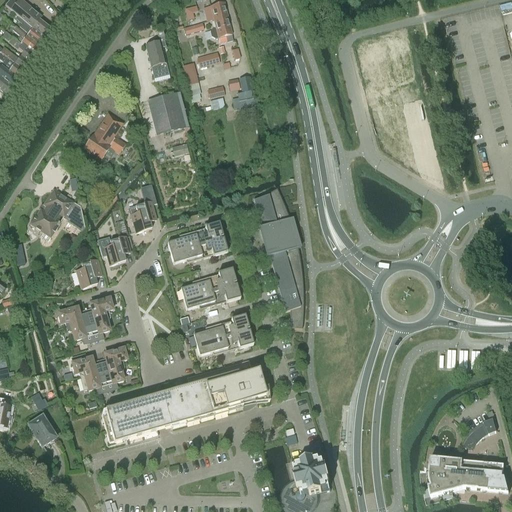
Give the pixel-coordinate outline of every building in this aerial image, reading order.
[(19,0),(11,0),(6,7),(19,17),(24,21),(49,42),(55,34),(39,22),(42,18),(36,13),(22,2),(19,0)] [(210,8),(206,9),(209,23),(214,21),(215,26),(216,29),(212,30),(210,33),(210,34),(210,35),(210,36),(210,37),(211,38),(211,39),(215,41),(218,40),(225,38),(226,43),(226,44),(233,42),(232,41),(231,36),(232,36),(228,22),(224,4),(210,8)] [(19,17),(15,21),(21,26),(19,28),(28,36),(27,37),(43,50),(49,42),(24,21),(19,17)] [(12,39),(36,58),(43,50),(27,37),(16,29),(13,33),(19,38),(16,42),(12,38),(12,39)] [(159,43),(147,46),(150,60),(164,57),(162,49),(165,48),(164,43),(165,42),(166,42),(163,32),(162,32),(157,34),(159,43)] [(6,33),(2,38),(8,43),(23,55),(20,58),(31,65),(36,58),(12,39),(6,33)] [(0,54),(24,73),(31,65),(20,58),(19,60),(5,49),(3,51),(0,48),(0,54)] [(0,54),(0,60),(3,63),(0,67),(1,67),(18,81),(24,73),(0,54)] [(203,58),(197,60),(201,71),(220,66),(218,58),(217,54),(203,58)] [(164,57),(150,60),(152,68),(151,68),(151,69),(153,81),(169,77),(168,72),(166,64),(164,57)] [(193,65),(182,68),(185,82),(196,79),(196,76),(193,65)] [(0,78),(12,88),(18,81),(1,67),(0,68),(0,78)] [(0,90),(6,96),(12,88),(0,78),(0,90)] [(241,81),(244,93),(251,91),(249,79),(241,81)] [(227,85),(229,92),(240,89),(238,82),(227,85)] [(208,92),(207,92),(209,100),(209,101),(221,98),(224,97),(222,88),(217,89),(208,92)] [(231,101),(233,111),(259,105),(256,91),(237,96),(238,100),(231,101)] [(156,136),(163,134),(183,129),(174,95),(147,102),(156,136)] [(222,102),(210,105),(211,112),(224,109),(222,102)] [(93,137),(83,151),(100,162),(109,150),(119,156),(125,146),(114,138),(122,126),(108,116),(93,138),(93,137)] [(303,308),(303,301),(303,293),(302,279),(301,272),(300,264),(299,257),(297,250),(294,236),(292,229),(289,222),(284,208),(278,195),(276,191),(264,197),(265,199),(253,202),(261,229),(257,230),(266,260),(269,259),(285,314),(290,313),(289,321),(289,326),(288,330),(302,331),(302,322),(303,315),(303,308)] [(53,192),(43,207),(63,220),(64,220),(79,230),(78,232),(82,234),(84,231),(80,209),(73,205),(53,192)] [(128,211),(130,218),(135,235),(151,231),(149,224),(156,222),(151,207),(155,205),(152,192),(147,194),(148,199),(145,200),(146,205),(135,209),(128,211)] [(43,207),(30,227),(43,235),(40,239),(47,244),(49,240),(50,240),(63,220),(64,220),(63,220),(43,207)] [(194,234),(198,247),(220,241),(220,240),(222,240),(218,226),(205,230),(205,231),(194,234)] [(167,245),(170,255),(198,247),(194,234),(178,238),(179,241),(167,245)] [(68,240),(73,244),(76,238),(71,235),(68,240)] [(102,259),(106,258),(109,268),(125,263),(123,256),(130,255),(125,239),(109,244),(108,239),(97,242),(102,259)] [(198,247),(202,261),(212,258),(213,259),(227,256),(223,242),(220,242),(220,241),(198,247)] [(186,265),(202,261),(198,247),(170,255),(173,266),(185,262),(186,265)] [(95,280),(101,278),(97,262),(81,267),(82,272),(76,273),(81,291),(97,287),(95,280)] [(207,280),(211,293),(233,287),(235,286),(231,272),(218,276),(218,277),(207,280)] [(180,291),(183,301),(211,293),(207,280),(192,284),(192,287),(180,291)] [(211,293),(215,307),(225,304),(226,306),(240,302),(236,288),(233,288),(233,287),(211,293)] [(199,312),(209,309),(215,307),(211,293),(183,301),(186,312),(198,308),(199,312)] [(92,314),(85,316),(86,319),(89,328),(96,326),(93,317),(108,312),(108,313),(112,312),(111,309),(112,308),(111,304),(110,303),(109,301),(89,306),(92,314)] [(17,306),(6,309),(8,314),(18,311),(17,306)] [(60,326),(64,325),(79,321),(82,330),(89,328),(86,319),(85,316),(79,318),(77,310),(57,315),(58,318),(57,319),(58,323),(60,324),(60,326)] [(96,326),(89,328),(91,338),(109,333),(106,323),(108,323),(110,320),(108,313),(108,312),(93,317),(96,326)] [(220,326),(224,340),(246,333),(248,332),(244,318),(231,322),(231,323),(220,326)] [(74,343),(91,338),(89,328),(82,330),(79,321),(64,325),(66,332),(70,334),(71,333),(74,343)] [(193,337),(196,348),(224,340),(220,326),(205,330),(205,334),(193,337)] [(224,340),(228,353),(238,350),(239,352),(253,348),(249,334),(246,335),(246,333),(224,340)] [(212,358),(218,356),(228,353),(224,340),(196,348),(199,358),(211,355),(212,358)] [(106,364),(99,366),(103,378),(110,377),(107,367),(122,362),(122,363),(126,362),(125,359),(126,358),(125,354),(124,353),(123,351),(104,356),(106,364)] [(479,372),(480,353),(440,351),(438,371),(479,372)] [(75,376),(79,375),(78,375),(93,371),(96,380),(103,378),(99,366),(93,368),(91,360),(71,365),(72,368),(71,369),(72,373),(74,374),(75,376)] [(110,377),(103,378),(106,388),(123,383),(120,374),(122,373),(124,370),(122,363),(122,362),(107,367),(110,377)] [(160,397),(170,431),(242,411),(251,408),(250,404),(265,400),(257,374),(252,375),(248,363),(246,363),(186,380),(189,389),(181,391),(160,397)] [(79,375),(80,382),(83,392),(88,391),(88,393),(106,388),(103,378),(96,380),(93,371),(78,375),(79,375)] [(38,396),(32,400),(36,407),(42,404),(38,396)] [(0,428),(6,430),(7,425),(10,426),(11,419),(8,419),(10,409),(4,408),(5,402),(0,400),(0,428)] [(148,405),(133,409),(140,436),(156,432),(149,404),(148,405)] [(132,405),(116,409),(117,413),(125,441),(140,436),(133,409),(132,405)] [(106,418),(101,419),(102,420),(103,427),(105,433),(106,435),(109,445),(110,445),(125,441),(117,413),(105,417),(106,418)] [(41,449),(43,448),(56,440),(42,418),(27,427),(41,449)] [(470,434),(467,437),(477,446),(479,443),(481,441),(483,439),(486,438),(488,436),(489,437),(496,434),(493,421),(488,423),(484,424),(481,426),(477,429),(474,431),(470,434)] [(431,489),(428,489),(431,500),(465,491),(508,495),(505,480),(502,480),(504,467),(487,466),(488,459),(477,458),(470,456),(470,459),(469,462),(469,464),(430,461),(429,471),(429,476),(429,481),(430,487),(431,489)] [(311,511),(314,509),(316,505),(316,500),(315,496),(322,495),(321,493),(327,492),(327,491),(330,490),(329,488),(329,487),(328,482),(329,481),(326,470),(324,470),(323,464),(322,462),(319,462),(313,464),(313,462),(301,465),(301,467),(296,468),(296,469),(293,469),(294,472),(293,472),(295,478),(294,478),(296,488),(292,489),(290,487),(288,489),(285,492),(283,496),(283,501),(284,505),(285,509),(287,511),(311,511)]
